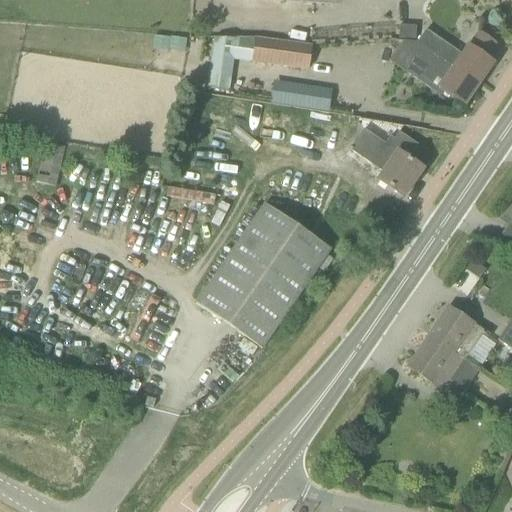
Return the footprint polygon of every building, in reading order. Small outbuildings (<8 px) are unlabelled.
[(225,0),(340,8),(340,0),(225,0)] [(416,42),(417,28),(400,27),(399,40),(416,42)] [(425,31),(417,43),(479,85),(494,64),(486,58),(496,44),(478,32),(469,47),(468,46),(461,55),(425,31)] [(234,62),(252,64),(309,71),(312,46),(255,39),(215,39),(209,78),(231,81),(234,62)] [(438,89),(464,107),(479,85),(417,43),(409,56),(445,80),(438,89)] [(307,92),(287,89),(285,104),(305,107),(307,92)] [(390,138),(385,145),(363,130),(349,151),(382,174),(377,181),(403,199),(423,171),(408,160),(417,146),(399,134),(394,141),(390,138)] [(46,143),(36,181),(55,186),(65,148),(46,143)] [(264,205),(195,305),(262,351),(331,251),(264,205)] [(511,220),(497,242),(511,245),(511,220)] [(485,271),(469,260),(462,270),(479,281),(485,271)] [(448,309),(430,337),(454,353),(454,354),(465,362),(481,337),(486,341),(490,336),(448,309)] [(511,319),(501,337),(498,341),(511,349),(511,319)] [(450,384),(464,362),(465,362),(454,354),(454,353),(430,337),(408,369),(444,393),(450,384)] [(508,434),(511,431),(511,411),(500,416),(508,434)]
